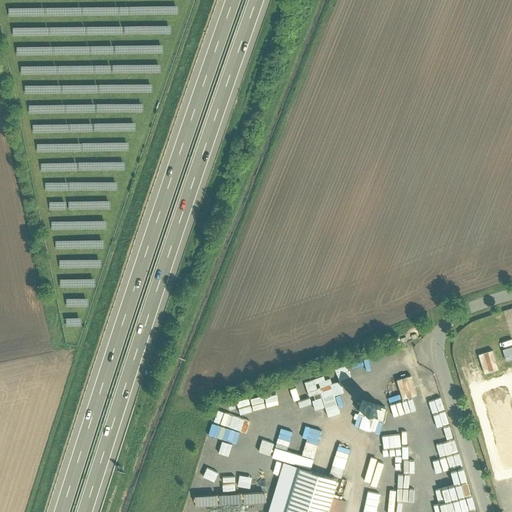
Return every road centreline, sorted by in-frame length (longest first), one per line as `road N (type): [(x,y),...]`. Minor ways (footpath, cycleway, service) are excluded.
road 1 (motorway): [(84,511),(256,0)]
road 2 (motorway): [(232,0),(63,511)]
road 3 (residential): [(511,292),(463,308),(435,334),(491,511)]
